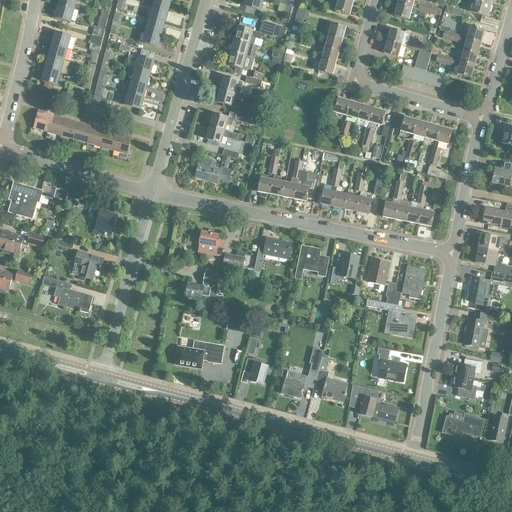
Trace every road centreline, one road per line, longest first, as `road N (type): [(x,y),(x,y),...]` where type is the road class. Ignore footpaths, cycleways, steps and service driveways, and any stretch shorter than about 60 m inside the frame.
road 1 (residential): [(450,255),(150,192)]
road 2 (tertiary): [(414,460),(185,396)]
road 3 (residential): [(482,119),(360,79),(377,0)]
road 4 (residential): [(414,460),(450,255)]
road 5 (unclassified): [(150,192),(205,0)]
road 6 (unclassified): [(103,373),(150,192)]
road 7 (residential): [(150,192),(0,149)]
road 8 (residential): [(0,141),(34,0)]
road 9 (residential): [(450,255),(482,119)]
road 10 (track): [(107,383),(86,511)]
